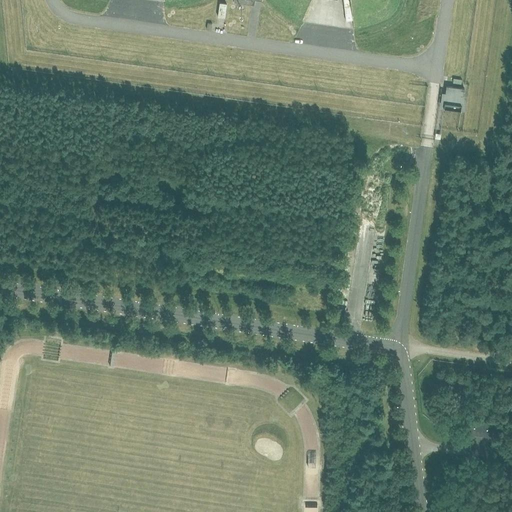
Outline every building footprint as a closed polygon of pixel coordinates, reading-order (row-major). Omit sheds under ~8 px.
[(343,0),(345,9),(351,9),(350,0),(343,0)] [(218,17),(225,18),(227,4),(220,3),(218,17)] [(353,20),(351,9),(345,9),(346,21),(353,20)] [(462,106),(462,102),(464,89),(447,86),(444,103),(443,103),(443,106),(444,106),(443,109),(461,111),(462,108),(463,108),(463,106),(462,106)] [(466,433),(489,436),(493,437),(495,423),(468,419),(466,433)]
